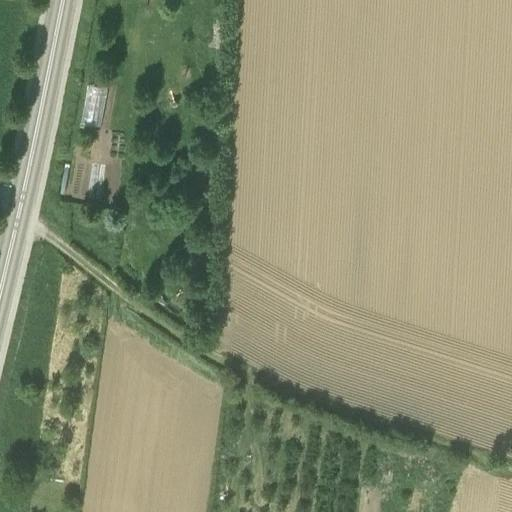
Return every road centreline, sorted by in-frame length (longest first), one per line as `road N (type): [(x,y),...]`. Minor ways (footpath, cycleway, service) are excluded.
road 1 (track): [(511,464),(344,411),(198,348),(111,290),(2,199)]
road 2 (secondary): [(0,284),(60,0)]
